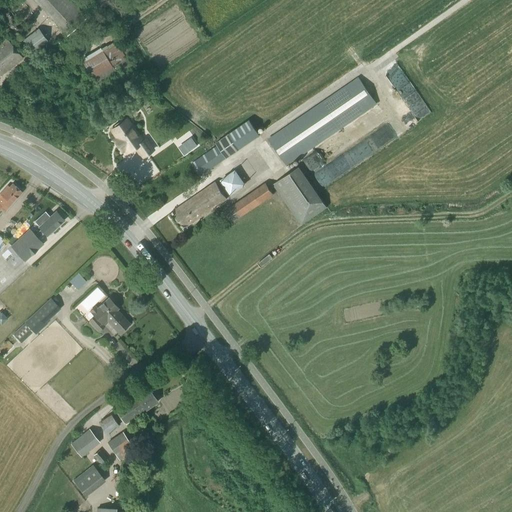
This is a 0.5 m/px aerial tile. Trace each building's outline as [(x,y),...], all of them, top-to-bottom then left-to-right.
[(0,0),(0,24),(14,41),(26,31),(4,5),(0,0)] [(34,0),(66,35),(87,16),(72,0),(34,0)] [(0,75),(21,59),(5,38),(3,40),(4,41),(0,44),(0,75)] [(102,44),(77,60),(88,77),(113,61),(102,44)] [(285,164),(375,103),(358,79),(269,140),(285,164)] [(142,157),(152,150),(145,139),(142,142),(126,119),(111,130),(120,143),(117,146),(121,152),(124,149),(127,153),(134,147),(142,157)] [(216,143),(226,158),(259,135),(249,120),(216,143)] [(199,176),(226,158),(218,145),(191,163),(199,176)] [(326,207),(298,166),(272,184),(301,225),(326,207)] [(220,180),(230,195),(246,184),(235,169),(220,180)] [(185,227),(226,199),(215,182),(173,211),(185,227)] [(232,222),(272,195),(265,183),(224,211),(232,222)] [(5,211),(21,192),(12,184),(9,187),(7,186),(0,193),(0,208),(1,207),(5,211)] [(45,211),(34,221),(38,226),(41,229),(44,232),(47,236),(64,220),(56,211),(49,216),(45,211)] [(29,230),(1,256),(14,270),(42,244),(37,239),(44,232),(41,229),(33,235),(29,230)] [(49,298),(23,322),(24,323),(12,334),(20,342),(32,331),(33,333),(59,308),(49,298)] [(118,333),(129,323),(114,308),(116,306),(108,298),(97,308),(94,306),(89,311),(94,316),(89,320),(98,331),(103,326),(101,323),(105,319),(118,333)] [(157,402),(146,385),(135,393),(135,395),(115,409),(126,424),(128,423),(127,421),(145,408),(146,410),(157,402)] [(81,456),(99,442),(89,429),(71,443),(81,456)] [(119,460),(130,453),(125,446),(129,443),(122,433),(107,443),(119,460)] [(93,455),(101,465),(107,459),(98,450),(93,455)] [(73,480),(85,495),(104,481),(92,465),(73,480)]
